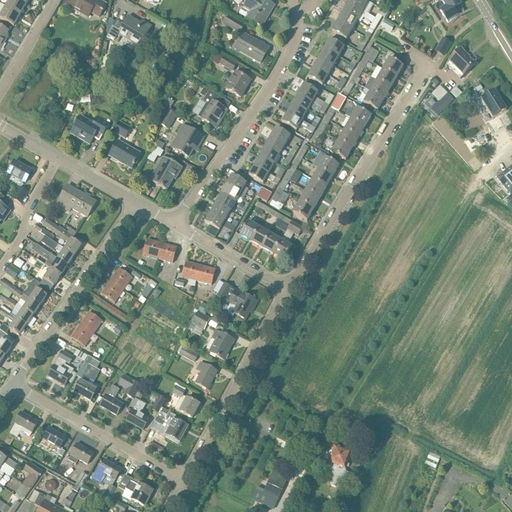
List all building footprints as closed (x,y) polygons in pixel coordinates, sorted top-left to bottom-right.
[(19,0),(10,0),(6,7),(20,15),(27,4),(19,0)] [(70,0),(66,6),(67,7),(68,4),(81,12),(80,14),(88,18),(91,13),(99,18),(106,6),(96,0),(70,0)] [(246,0),(242,8),(243,8),(239,15),(247,19),(262,28),(275,6),(264,0),(246,0)] [(350,0),(348,4),(368,15),(373,5),(369,3),(364,0),(350,0)] [(446,8),(441,11),(448,23),(457,17),(453,10),(461,6),(457,0),(441,0),(446,8)] [(368,15),(348,4),(343,13),(358,21),(361,16),(365,18),(365,19),(372,24),(370,28),(374,31),(380,22),(375,19),(368,15)] [(6,7),(0,17),(0,18),(14,26),(20,15),(6,7)] [(343,13),(338,23),(352,31),(358,21),(343,13)] [(151,27),(142,22),(141,24),(129,16),(128,18),(124,25),(117,21),(108,37),(117,43),(121,36),(139,47),(151,27)] [(240,34),(244,26),(228,17),(224,24),(240,34)] [(391,32),(394,27),(384,21),(381,26),(391,32)] [(0,50),(5,43),(3,41),(8,32),(0,27),(0,23),(0,24),(0,23),(0,50)] [(347,41),(352,31),(338,23),(332,32),(347,41)] [(369,40),(374,31),(370,28),(364,38),(369,40)] [(260,64),(269,49),(243,34),(234,49),(260,64)] [(362,52),(369,40),(364,38),(360,46),(359,45),(357,49),(362,52)] [(445,55),(453,41),(447,38),(439,52),(445,55)] [(324,50),(339,58),(344,48),(330,40),(324,50)] [(379,53),(375,50),(372,49),(371,48),(364,59),(368,62),(373,64),(379,53)] [(333,67),(339,58),(324,50),(319,59),(333,67)] [(447,66),(450,63),(463,77),(460,80),(461,80),(475,66),(466,56),(467,55),(462,50),(446,66),(447,66)] [(216,54),(211,62),(218,66),(222,58),(216,54)] [(232,72),(236,66),(223,58),(220,64),(232,72)] [(313,69),(328,77),(333,67),(319,59),(313,69)] [(362,73),(368,62),(364,59),(358,70),(362,73)] [(389,59),(383,70),(397,78),(403,67),(389,59)] [(322,86),(328,77),(313,69),(308,78),(322,86)] [(355,85),(362,73),(358,70),(351,82),(355,85)] [(391,89),(397,78),(383,70),(377,81),(391,89)] [(241,98),(250,81),(236,73),(226,90),(241,98)] [(384,101),(391,89),(377,81),(370,92),(370,93),(384,101)] [(348,97),(355,85),(351,82),(343,95),(348,97)] [(299,94),(313,103),(318,93),(304,85),(299,94)] [(378,112),(384,101),(370,93),(370,92),(362,87),(359,92),(368,97),(364,103),(378,112)] [(439,102),(431,111),(437,117),(453,100),(440,87),(432,95),(439,102)] [(209,91),(204,100),(203,102),(210,107),(202,120),(216,129),(227,111),(222,108),(226,101),(209,91)] [(453,96),(453,98),(457,102),(463,96),(459,93),(456,93),(453,96)] [(481,101),(492,119),(506,111),(495,93),(481,101)] [(293,104),(307,112),(313,103),(299,94),(293,104)] [(325,104),(322,108),(326,111),(329,106),(334,98),(334,97),(330,95),(325,104)] [(339,95),(331,108),(338,112),(346,99),(339,95)] [(169,100),(164,108),(169,111),(171,109),(174,103),(169,100)] [(287,114),(302,122),(307,112),(293,104),(287,114)] [(317,105),(315,109),(316,111),(319,113),(323,115),(324,115),(326,111),(322,108),(317,105)] [(331,109),(325,120),(330,122),(337,126),(340,120),(333,116),(336,112),(331,109)] [(351,120),(365,129),(371,117),(357,109),(351,120)] [(159,124),(169,129),(176,117),(167,111),(159,124)] [(287,114),(282,123),(296,131),(299,126),(311,133),(307,140),(309,141),(315,129),(302,122),(287,114)] [(90,145),(94,138),(99,141),(109,124),(98,118),(93,125),(81,118),(71,134),(90,145)] [(325,120),(319,131),(323,133),(330,122),(325,120)] [(359,139),(365,129),(351,120),(344,131),(359,139)] [(60,122),(56,129),(62,132),(66,125),(60,122)] [(114,133),(125,139),(131,129),(120,122),(114,133)] [(189,158),(196,147),(198,148),(204,139),(182,126),(177,135),(181,137),(174,149),(189,158)] [(285,146),(291,137),(276,129),(271,138),(285,146)] [(317,144),(323,133),(319,131),(313,142),(317,144)] [(359,139),(344,131),(338,142),(352,150),(359,139)] [(265,147),(280,156),(285,146),(271,138),(265,147)] [(118,142),(109,157),(117,161),(118,159),(133,168),(140,154),(118,142)] [(352,150),(338,142),(332,153),(346,161),(352,150)] [(302,160),(309,149),(304,146),(298,158),(302,160)] [(147,160),(154,164),(158,157),(160,158),(164,152),(155,147),(147,160)] [(260,157),(274,165),(280,156),(265,147),(260,157)] [(254,167),(269,175),(274,165),(260,157),(254,167)] [(163,158),(150,181),(167,191),(174,179),(176,181),(183,169),(163,158)] [(298,158),(291,169),(296,171),(302,160),(298,158)] [(325,158),(318,170),(333,178),(339,167),(325,158)] [(7,173),(2,182),(8,185),(12,176),(25,184),(32,172),(14,162),(8,173),(7,173)] [(249,176),(263,184),(266,180),(277,186),(280,181),(276,179),(269,175),(254,167),(249,176)] [(290,181),(296,185),(300,179),(293,175),(296,171),(291,169),(285,180),(289,182),(290,181)] [(312,181),(326,189),(333,178),(318,170),(312,181)] [(511,175),(507,170),(496,179),(511,195),(511,194),(511,175)] [(227,185),(241,193),(245,196),(248,190),(244,188),(247,184),(232,176),(227,185)] [(285,180),(279,190),(283,192),(289,182),(285,180)] [(306,192),(320,200),(326,189),(312,181),(306,192)] [(227,185),(221,195),(236,203),(239,197),(243,200),(245,196),(241,193),(227,185)] [(68,186),(57,205),(69,213),(71,209),(87,218),(96,202),(68,186)] [(19,188),(13,199),(15,201),(21,204),(27,193),(22,190),(19,188)] [(256,197),(267,203),(272,194),(262,188),(256,197)] [(279,190),(270,206),(280,212),(283,206),(277,203),(283,192),(279,190)] [(314,210),(320,200),(306,192),(299,202),(314,210)] [(221,195),(216,204),(230,212),(236,203),(221,195)] [(0,221),(4,215),(7,217),(10,212),(2,206),(6,200),(0,196),(0,221)] [(293,213),(307,222),(314,210),(299,202),(293,213)] [(257,207),(268,214),(270,209),(259,203),(257,207)] [(216,204),(211,213),(225,222),(230,212),(216,204)] [(270,209),(268,214),(279,220),(281,216),(270,209)] [(211,213),(205,223),(219,231),(225,222),(211,213)] [(279,220),(290,226),(292,222),(281,216),(279,220)] [(65,249),(75,257),(82,247),(72,240),(73,238),(47,221),(43,226),(69,244),(65,249)] [(248,222),(245,228),(240,236),(251,243),(259,229),(248,222)] [(298,237),(303,229),(292,222),(290,226),(281,241),(273,255),(284,262),(292,247),(288,245),(294,234),(298,237)] [(45,236),(48,238),(50,235),(45,231),(37,225),(34,229),(42,234),(45,236)] [(259,229),(251,243),(262,249),(270,235),(259,229)] [(262,249),(273,255),(281,241),(270,235),(262,249)] [(75,257),(65,249),(64,250),(48,238),(45,236),(41,243),(54,252),(55,251),(61,254),(58,259),(68,266),(75,257)] [(147,241),(143,256),(158,260),(162,244),(147,241)] [(45,260),(48,261),(45,266),(51,269),(61,277),(68,266),(58,259),(36,244),(32,251),(45,260)] [(162,244),(158,260),(173,264),(177,248),(162,244)] [(289,256),(285,262),(292,266),(295,260),(289,256)] [(182,278),(197,282),(201,267),(186,263),(182,278)] [(10,266),(5,273),(14,280),(20,272),(10,266)] [(201,267),(197,282),(212,286),(216,271),(201,267)] [(54,287),(61,277),(51,269),(44,280),(54,287)] [(119,269),(111,282),(124,291),(132,278),(119,269)] [(40,306),(30,299),(24,295),(2,280),(0,281),(0,284),(1,286),(0,287),(0,293),(3,295),(9,299),(13,294),(21,300),(17,305),(33,316),(40,306)] [(31,286),(23,280),(20,284),(28,290),(31,286)] [(28,290),(24,295),(30,299),(40,306),(47,297),(40,292),(44,287),(34,280),(31,286),(28,290)] [(115,304),(124,291),(111,282),(102,295),(115,304)] [(224,285),(219,282),(213,292),(218,295),(217,297),(218,297),(224,285)] [(148,285),(141,295),(146,299),(153,289),(148,285)] [(225,301),(232,288),(224,285),(218,297),(225,301)] [(235,292),(230,301),(229,304),(230,305),(226,313),(233,318),(235,314),(246,320),(251,309),(253,310),(257,302),(243,295),(242,296),(235,292)] [(17,305),(9,300),(9,299),(3,295),(0,298),(0,299),(14,310),(20,314),(16,319),(26,327),(33,316),(17,305)] [(138,309),(140,305),(134,301),(131,305),(138,309)] [(205,316),(210,307),(203,304),(198,312),(205,316)] [(16,319),(7,313),(0,308),(0,314),(13,323),(9,330),(19,337),(26,327),(16,319)] [(89,313),(80,326),(94,335),(102,322),(89,313)] [(192,323),(204,330),(210,320),(197,313),(192,323)] [(80,326),(72,339),(85,348),(94,335),(80,326)] [(117,326),(113,331),(119,335),(122,330),(117,326)] [(0,353),(5,357),(12,347),(4,341),(8,336),(0,330),(0,353)] [(210,353),(224,361),(234,341),(216,332),(213,339),(217,341),(210,353)] [(180,354),(179,355),(195,363),(198,356),(181,347),(178,353),(180,354)] [(65,387),(69,378),(74,370),(65,365),(67,363),(70,365),(73,358),(62,352),(58,358),(59,359),(55,366),(54,366),(48,377),(65,387)] [(100,363),(88,356),(85,361),(97,368),(100,363)] [(208,390),(217,372),(201,364),(197,370),(201,373),(196,384),(208,390)] [(74,392),(91,402),(97,391),(88,386),(91,381),(92,381),(97,371),(89,367),(81,382),(80,381),(74,392)] [(129,379),(124,388),(126,390),(124,394),(133,399),(140,385),(129,379)] [(106,396),(105,398),(100,407),(117,416),(123,406),(114,401),(120,391),(112,386),(107,396),(106,396)] [(176,387),(173,394),(181,399),(175,410),(180,412),(192,419),(200,405),(187,399),(183,396),(185,392),(176,387)] [(138,390),(135,396),(140,399),(144,393),(141,391),(138,390)] [(160,397),(154,407),(160,410),(166,400),(160,397)] [(132,411),(126,422),(143,431),(149,420),(140,415),(146,405),(139,401),(133,411),(132,411)] [(172,423),(166,419),(170,413),(162,408),(154,422),(162,427),(159,434),(165,437),(166,435),(180,442),(188,427),(174,420),(172,423)] [(10,434),(17,438),(20,432),(30,437),(38,422),(21,413),(15,424),(15,425),(10,434)] [(51,445),(59,450),(66,438),(49,429),(43,440),(44,441),(41,446),(48,449),(51,445)] [(151,443),(149,447),(160,454),(163,449),(151,443)] [(78,461),(87,466),(94,454),(77,444),(70,456),(71,457),(69,461),(76,465),(78,461)] [(34,459),(45,465),(51,453),(41,447),(34,459)] [(345,469),(348,463),(351,453),(335,447),(328,464),(331,464),(330,467),(326,468),(325,471),(326,475),(330,477),(331,480),(330,483),(332,486),(336,488),(339,486),(340,483),(343,482),(346,483),(350,481),(351,477),(350,474),(347,473),(345,469)] [(427,459),(437,464),(440,458),(429,453),(427,459)] [(0,470),(5,473),(11,477),(15,472),(4,464),(7,460),(2,456),(0,454),(0,470)] [(427,459),(424,465),(435,469),(437,464),(427,459)] [(122,470),(105,460),(98,472),(99,472),(97,477),(104,481),(103,483),(109,487),(102,500),(103,500),(112,505),(113,500),(117,491),(111,488),(115,481),(115,482),(122,470)] [(29,475),(22,486),(30,491),(42,473),(29,464),(24,471),(29,475)] [(251,500),(271,510),(288,476),(275,470),(265,489),(264,491),(257,487),(251,500)] [(88,476),(82,473),(75,484),(81,488),(88,476)] [(117,491),(113,500),(115,501),(119,495),(122,497),(131,501),(132,500),(145,507),(153,492),(139,484),(138,486),(132,483),(133,480),(125,476),(117,491)] [(45,485),(45,488),(46,490),(49,492),(52,492),(54,491),(56,489),(56,486),(55,483),(53,481),(50,481),(47,482),(45,485)] [(18,498),(23,501),(30,491),(22,486),(17,493),(20,495),(18,498)] [(50,511),(54,506),(50,504),(53,499),(47,496),(47,498),(40,494),(38,497),(45,501),(41,508),(38,511),(50,511)] [(102,502),(103,500),(102,500),(99,498),(91,494),(86,503),(94,505),(102,502)] [(38,497),(34,505),(41,508),(45,501),(38,497)] [(12,499),(9,504),(7,502),(5,505),(15,511),(23,501),(18,498),(16,502),(12,499)] [(111,506),(121,511),(124,511),(127,507),(115,501),(113,500),(112,505),(111,506)] [(0,511),(15,511),(5,505),(2,503),(1,505),(4,507),(0,511)]
